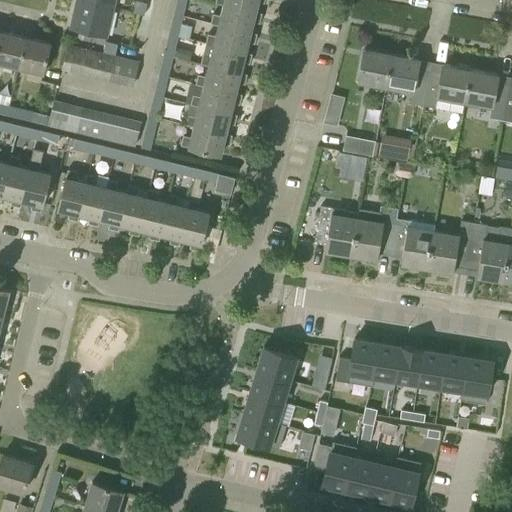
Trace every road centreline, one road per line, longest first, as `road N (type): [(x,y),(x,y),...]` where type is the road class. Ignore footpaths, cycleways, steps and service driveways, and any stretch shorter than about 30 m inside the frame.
road 1 (residential): [(147,470),(18,430),(8,414),(44,256)]
road 2 (residential): [(511,332),(276,294),(235,273)]
road 3 (residential): [(235,273),(251,244),(309,0)]
road 4 (residential): [(235,273),(213,290),(171,295),(110,285),(81,263),(44,256)]
road 5 (residential): [(67,81),(141,100),(167,0)]
road 6 (residential): [(311,511),(182,485)]
